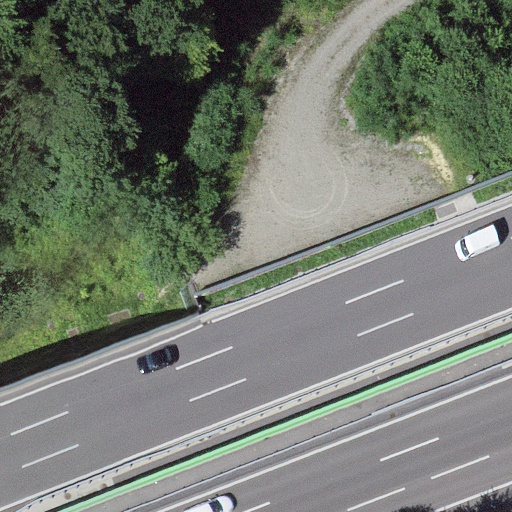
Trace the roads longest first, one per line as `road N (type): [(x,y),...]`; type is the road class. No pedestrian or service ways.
road 1 (motorway): [(511,260),(0,461)]
road 2 (track): [(412,0),(350,46),(295,132),(274,221)]
road 3 (motorway): [(298,511),(511,430)]
